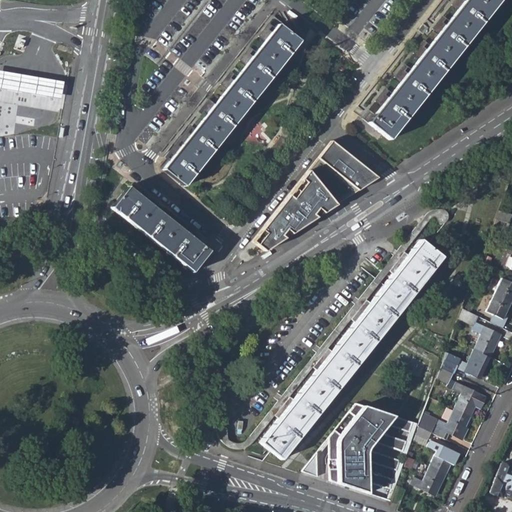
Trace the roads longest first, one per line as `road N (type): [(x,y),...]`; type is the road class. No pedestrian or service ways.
road 1 (residential): [(360,264),(334,281),(239,407),(245,419),(259,417),(360,289)]
road 2 (residential): [(113,490),(168,478),(320,507)]
road 3 (residential): [(320,507),(175,450),(143,425)]
road 4 (secondary): [(81,147),(55,258),(23,305)]
road 5 (residential): [(223,257),(328,126)]
road 6 (secondary): [(75,313),(67,261),(81,147)]
road 7 (primary): [(138,381),(251,288)]
road 8 (secondary): [(104,10),(81,147)]
road 9 (primary): [(402,189),(511,116)]
road 10 (residential): [(453,511),(511,394)]
